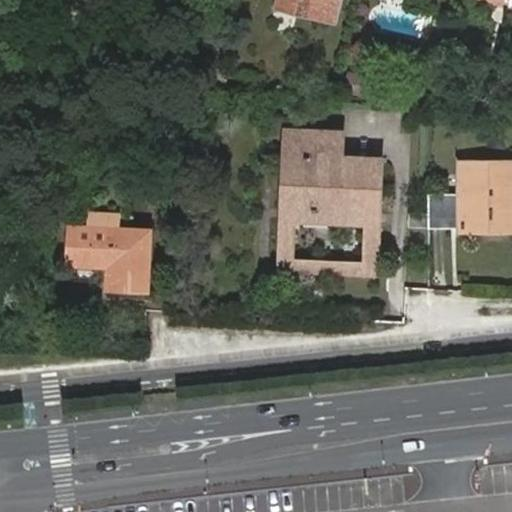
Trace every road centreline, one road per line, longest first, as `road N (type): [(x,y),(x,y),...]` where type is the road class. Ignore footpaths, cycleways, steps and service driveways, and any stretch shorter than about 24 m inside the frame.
road 1 (secondary): [(0,499),(511,436)]
road 2 (residential): [(511,340),(0,394)]
road 3 (unclassified): [(435,399),(169,462),(37,478),(0,494)]
road 4 (secondary): [(435,399),(0,447)]
road 5 (track): [(0,142),(97,0)]
